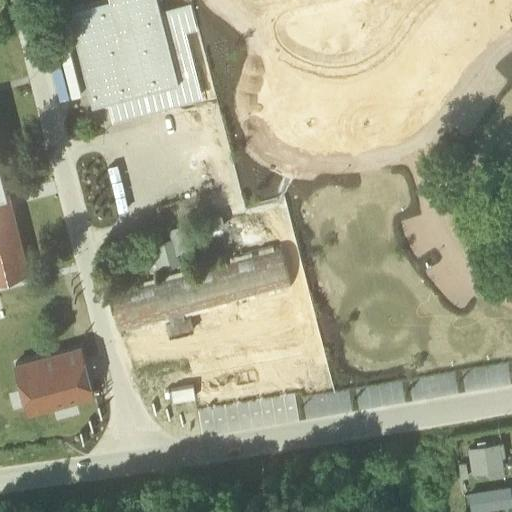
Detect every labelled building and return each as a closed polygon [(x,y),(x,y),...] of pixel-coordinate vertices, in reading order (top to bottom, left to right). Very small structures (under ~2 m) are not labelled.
[(190,9),(162,17),(160,9),(157,0),(98,0),(68,8),(92,103),(108,99),(113,120),(130,116),(128,110),(196,93),(190,69),(195,68),(189,45),(185,30),(196,28),(190,2),(188,2),(190,9)] [(240,0),(237,0),(219,6),(228,37),(250,31),(240,0)] [(190,9),(188,2),(160,9),(162,17),(190,9)] [(355,44),(374,42),(371,15),(351,18),(355,44)] [(396,38),(417,36),(415,17),(394,19),(396,38)] [(333,26),(313,32),(322,62),(342,56),(333,26)] [(200,43),(196,28),(185,30),(189,45),(200,43)] [(294,52),(282,54),(284,69),(296,68),(294,52)] [(216,92),(237,88),(231,56),(210,60),(216,92)] [(389,85),(412,81),(408,60),(369,67),(372,82),(388,80),(389,85)] [(202,97),(195,68),(190,69),(196,93),(128,110),(130,116),(202,97)] [(308,91),(312,112),(352,104),(348,83),(308,91)] [(271,125),(296,116),(289,93),(263,101),(271,125)] [(480,132),(502,127),(498,110),(476,114),(480,132)] [(358,125),(379,122),(378,114),(357,117),(358,125)] [(358,127),(361,142),(389,136),(386,121),(358,127)] [(324,131),(294,140),(302,167),(332,159),(324,131)] [(378,155),(344,162),(350,189),(384,181),(378,155)] [(326,185),(318,186),(316,177),(292,181),(297,205),(328,199),(326,185)] [(2,213),(0,206),(0,274),(26,268),(17,233),(12,235),(6,212),(2,213)] [(382,236),(407,229),(401,208),(376,215),(382,236)] [(267,211),(230,223),(238,248),(276,237),(267,211)] [(463,217),(442,220),(446,241),(467,237),(463,217)] [(308,247),(353,237),(350,220),(304,230),(308,247)] [(156,243),(162,266),(177,262),(171,239),(156,243)] [(165,319),(169,336),(193,330),(188,313),(291,286),(280,243),(108,288),(119,331),(165,319)] [(383,258),(389,277),(415,269),(409,250),(383,258)] [(346,294),(339,269),(307,279),(315,304),(346,294)] [(405,355),(422,354),(420,316),(403,317),(405,355)] [(368,320),(346,324),(352,366),(375,362),(368,320)] [(235,394),(312,372),(299,329),(223,351),(235,394)] [(460,345),(462,359),(491,354),(488,340),(460,345)] [(16,361),(28,408),(92,391),(80,345),(16,361)] [(471,470),(506,468),(505,441),(470,443),(471,470)] [(472,507),(511,505),(511,484),(471,487),(472,507)]
